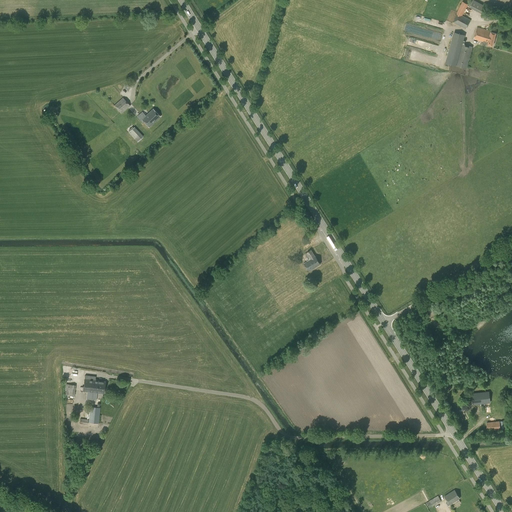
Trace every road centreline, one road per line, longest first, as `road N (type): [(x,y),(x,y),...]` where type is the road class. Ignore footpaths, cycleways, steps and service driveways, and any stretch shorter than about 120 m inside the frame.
road 1 (secondary): [(384,322),(181,0)]
road 2 (secondary): [(505,511),(384,322)]
road 3 (unclassified): [(384,322),(511,245)]
